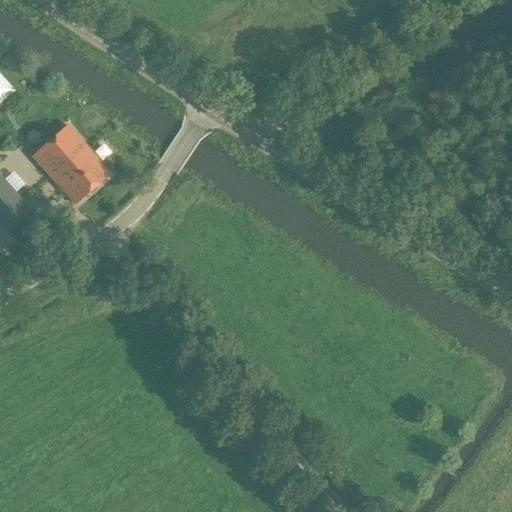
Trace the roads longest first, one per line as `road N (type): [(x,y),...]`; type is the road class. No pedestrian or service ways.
road 1 (tertiary): [(511,294),(208,108)]
road 2 (unclassified): [(0,303),(137,210),(208,108)]
road 3 (track): [(469,0),(321,89),(258,139)]
road 4 (tertiary): [(208,108),(40,0)]
